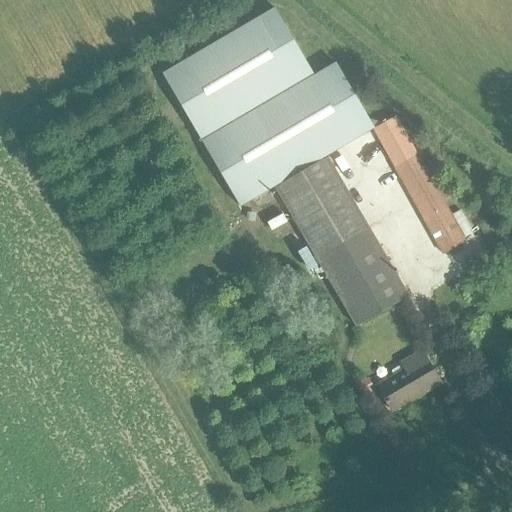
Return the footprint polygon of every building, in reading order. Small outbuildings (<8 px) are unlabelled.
[(275,9),(163,74),(241,207),(275,187),(274,186),(326,155),(372,128),(374,128),(369,120),(336,63),(315,76),(275,9)] [(384,124),(369,120),(374,128),(372,128),(395,167),(417,154),(396,117),(384,124)] [(417,154),(395,167),(444,254),(466,242),(462,234),(471,228),(460,208),(453,211),(450,213),(417,154)] [(315,256),(356,325),(408,295),(367,226),(368,225),(326,155),(274,186),(275,187),(315,256)] [(378,385),(392,410),(439,382),(422,352),(400,364),(404,370),(378,385)]
